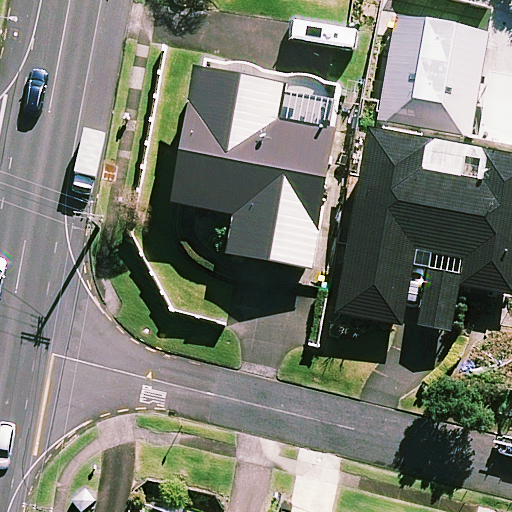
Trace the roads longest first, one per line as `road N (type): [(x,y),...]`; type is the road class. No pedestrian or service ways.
road 1 (residential): [(511,468),(7,344)]
road 2 (secondary): [(69,0),(33,200)]
road 3 (secondary): [(33,200),(7,344)]
